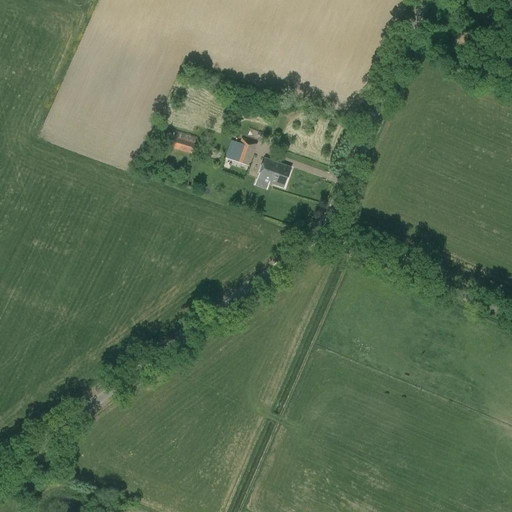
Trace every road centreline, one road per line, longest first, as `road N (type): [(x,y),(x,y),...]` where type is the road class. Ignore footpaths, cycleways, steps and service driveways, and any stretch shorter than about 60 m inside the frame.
road 1 (unclassified): [(0,474),(320,235)]
road 2 (unclassified): [(320,235),(424,0)]
road 3 (unclassified): [(511,314),(320,235)]
